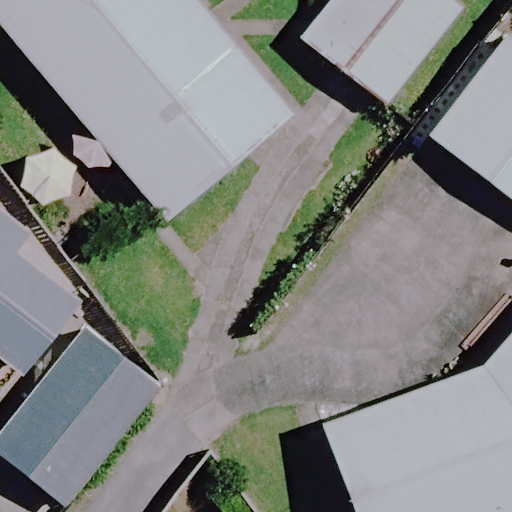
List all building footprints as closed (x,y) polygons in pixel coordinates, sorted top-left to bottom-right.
[(287,125),(181,0),(0,0),(0,35),(163,229),(287,125)] [(463,13),(446,0),(338,0),(299,49),(382,114),(463,13)] [(511,46),(505,41),(426,146),(511,210),(511,46)] [(85,296),(0,226),(0,372),(13,384),(85,296)] [(62,511),(159,391),(85,333),(0,440),(0,466),(57,511),(62,511)] [(511,511),(511,342),(479,375),(318,434),(346,511),(511,511)]
